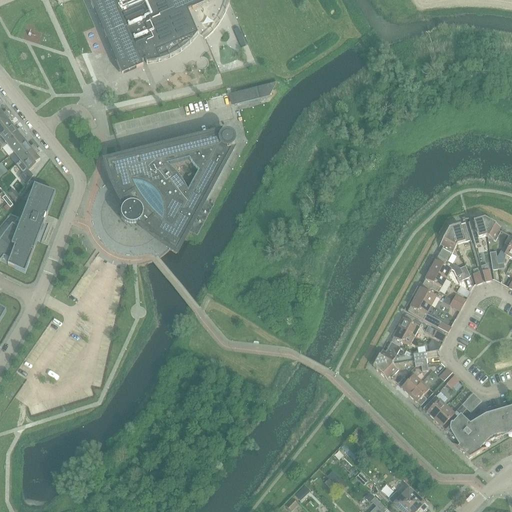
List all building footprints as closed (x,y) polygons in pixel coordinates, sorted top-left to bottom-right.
[(89,0),(122,77),(143,67),(141,62),(145,60),(147,63),(147,65),(159,62),(170,58),(181,52),(190,44),(198,35),(199,35),(198,34),(189,13),(187,11),(192,9),(192,10),(214,0),(89,0)] [(277,83),(257,88),(229,95),(231,106),(269,97),(277,83)] [(3,114),(0,111),(0,122),(10,115),(6,111),(3,114)] [(13,119),(10,115),(0,122),(0,136),(0,137),(13,127),(9,122),(13,119)] [(16,131),(13,127),(0,137),(0,136),(0,147),(2,149),(7,145),(23,132),(20,128),(16,131)] [(26,136),(23,132),(7,145),(14,153),(26,143),(23,139),(26,136)] [(227,151),(227,147),(228,147),(229,147),(230,146),(231,145),(232,145),(232,144),(232,143),(232,142),(232,141),(232,140),(232,139),(231,139),(230,138),(230,137),(229,137),(228,137),(227,137),(226,137),(225,137),(224,137),(224,138),(223,139),(222,140),(222,141),(218,140),(220,136),(106,164),(107,165),(110,177),(113,184),(115,189),(121,200),(122,202),(125,200),(126,203),(128,205),(126,206),(125,207),(123,208),(122,210),(122,212),(121,214),(121,215),(121,217),(122,219),(122,221),(123,223),(125,224),(126,225),(128,226),(130,227),(132,227),(134,227),(136,226),(138,225),(139,224),(140,223),(141,222),(145,226),(143,228),(144,230),(156,240),(168,248),(170,249),(176,253),(231,151),(227,151)] [(16,166),(37,149),(33,145),(30,148),(26,143),(14,154),(20,162),(16,165),(16,166)] [(40,153),(37,149),(16,166),(23,174),(28,171),(29,172),(36,166),(35,165),(40,161),(36,156),(40,153)] [(34,186),(18,230),(12,225),(0,241),(0,262),(1,262),(8,265),(8,266),(25,274),(45,222),(43,221),(45,216),(47,216),(56,194),(34,186)] [(17,194),(11,198),(15,203),(21,199),(17,194)] [(486,237),(487,238),(484,219),(468,224),(469,225),(475,247),(480,245),(478,240),(486,237)] [(484,219),(487,238),(495,243),(496,242),(500,233),(502,234),(502,233),(498,231),(500,228),(484,219)] [(465,225),(449,229),(457,247),(457,246),(470,242),(465,225)] [(452,255),(457,247),(449,229),(440,245),(443,247),(441,251),(442,251),(443,250),(452,255)] [(490,254),(490,258),(492,271),(499,271),(498,265),(496,253),(490,254)] [(446,262),(440,258),(438,257),(430,271),(446,280),(451,270),(454,272),(459,283),(464,281),(459,270),(460,269),(446,262)] [(459,270),(464,281),(470,278),(465,267),(460,269),(459,270)] [(481,268),(482,272),(485,284),(492,282),(488,270),(487,271),(486,269),(483,267),(481,268)] [(473,271),(474,275),(473,275),(476,286),(482,285),(479,273),(478,269),(473,271)] [(430,271),(425,281),(423,285),(431,289),(431,290),(438,294),(446,280),(430,271)] [(415,299),(431,307),(436,298),(429,294),(431,290),(431,289),(423,285),(415,299)] [(452,301),(463,307),(466,302),(455,296),(452,301)] [(431,307),(415,299),(407,313),(448,335),(451,329),(440,323),(426,316),(431,307)] [(463,307),(452,301),(449,307),(460,313),(463,307)] [(398,329),(414,338),(419,329),(412,325),(414,320),(406,315),(398,329)] [(391,343),(399,348),(401,344),(409,348),(414,338),(398,329),(391,343)] [(443,343),(446,338),(436,332),(433,337),(443,343)] [(429,352),(439,351),(442,346),(431,341),(428,346),(429,352)] [(382,351),(373,368),(375,367),(392,365),(392,364),(400,349),(399,348),(391,343),(385,353),(382,351)] [(414,361),(426,359),(425,353),(419,354),(413,355),(414,361)] [(426,359),(414,361),(415,367),(421,367),(427,366),(426,359)] [(392,365),(375,367),(373,368),(386,380),(389,377),(392,380),(391,379),(398,371),(392,365)] [(406,378),(415,369),(411,365),(402,374),(406,378)] [(444,383),(452,374),(447,370),(439,378),(444,383)] [(409,396),(421,383),(413,376),(407,382),(404,379),(397,385),(401,389),(409,396)] [(451,390),(459,381),(454,377),(446,385),(451,390)] [(421,383),(409,396),(416,404),(418,403),(421,406),(433,394),(421,383)] [(466,410),(477,399),(473,394),(462,406),(466,410)] [(423,410),(426,413),(434,421),(446,408),(435,397),(431,401),(423,410)] [(477,399),(466,410),(470,414),(481,402),(477,399)] [(434,421),(445,431),(458,418),(446,408),(434,421)] [(460,416),(458,418),(445,431),(456,441),(459,446),(457,448),(469,459),(507,436),(511,434),(511,411),(487,419),(472,428),(470,426),(471,426),(460,416)] [(354,451),(348,446),(343,451),(349,456),(354,451)] [(396,478),(402,471),(396,466),(390,472),(396,478)] [(361,473),(355,479),(360,484),(365,479),(365,478),(361,473)] [(335,487),(329,480),(324,484),(331,491),(335,487)] [(305,487),(301,491),(306,496),(310,492),(305,487)] [(402,496),(401,497),(416,511),(419,509),(422,511),(423,511),(428,508),(409,489),(402,496)] [(396,492),(388,500),(393,505),(400,511),(416,511),(401,497),(396,492)] [(369,495),(365,499),(370,503),(371,502),(374,499),(369,495)] [(292,511),(299,505),(293,499),(285,507),(290,511),(292,511)]
